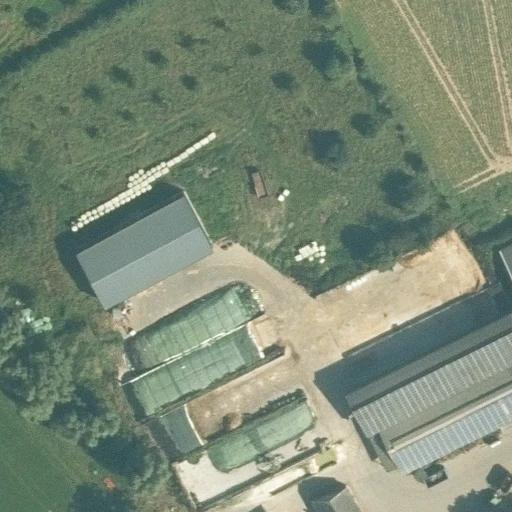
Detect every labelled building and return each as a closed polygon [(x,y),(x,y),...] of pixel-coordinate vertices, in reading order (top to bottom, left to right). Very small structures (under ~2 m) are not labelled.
[(293,127),(285,130),(293,149),(301,146),(293,127)] [(184,186),(73,239),(101,296),(212,243),(184,186)] [(150,330),(161,356),(246,316),(235,291),(150,330)] [(273,352),(257,314),(168,353),(169,356),(135,371),(151,406),(273,352)] [(511,340),(372,409),(402,468),(498,421),(511,414),(511,340)] [(511,414),(498,421),(503,432),(511,427),(511,414)] [(361,511),(346,483),(311,496),(320,511),(361,511)]
